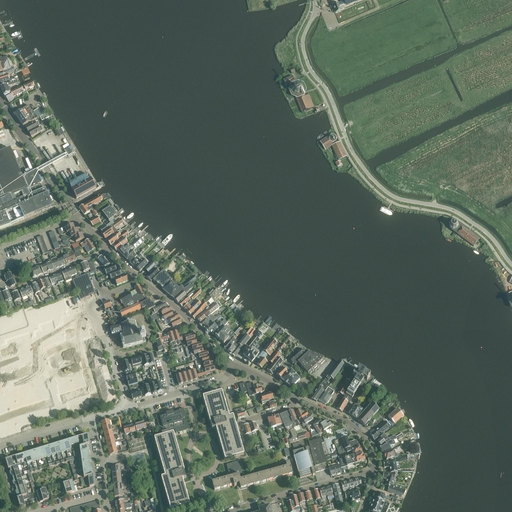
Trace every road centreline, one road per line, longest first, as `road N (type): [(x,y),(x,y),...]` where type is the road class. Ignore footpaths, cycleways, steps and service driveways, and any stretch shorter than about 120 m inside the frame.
road 1 (tertiary): [(232,366),(107,249)]
road 2 (residential): [(375,469),(219,511)]
road 3 (tertiary): [(77,216),(0,99)]
